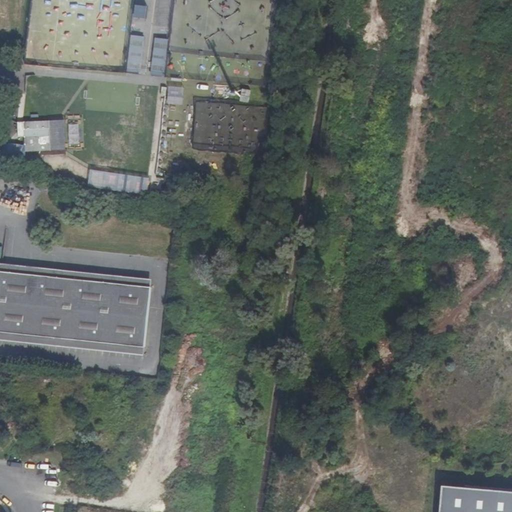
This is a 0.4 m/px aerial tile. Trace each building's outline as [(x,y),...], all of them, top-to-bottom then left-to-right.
[(147,18),(148,5),(137,4),(136,17),(147,18)] [(132,35),(128,72),(141,73),(145,36),(132,35)] [(166,76),(168,38),(154,38),(153,75),(166,76)] [(26,152),(50,150),(49,122),(26,123),(26,152)] [(7,156),(26,155),(25,143),(6,144),(7,156)] [(0,262),(0,270),(153,286),(154,278),(0,262)] [(0,329),(148,344),(153,286),(0,270),(0,329)] [(148,344),(0,329),(0,338),(147,353),(148,344)] [(511,511),(511,494),(440,489),(437,511),(511,511)]
